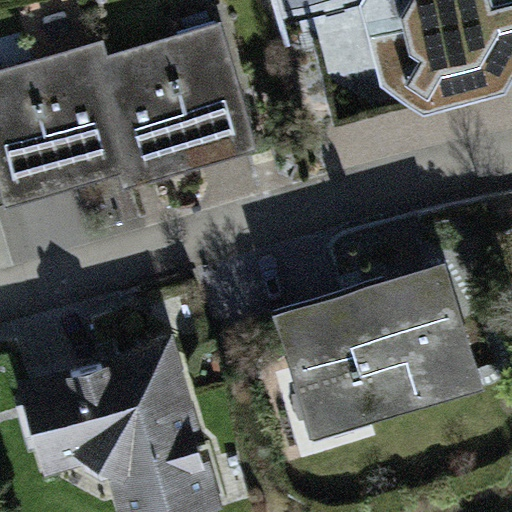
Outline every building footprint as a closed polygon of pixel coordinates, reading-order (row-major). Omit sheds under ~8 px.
[(504,87),(511,73),(511,0),(366,0),(366,1),(383,77),(439,103),(504,87)] [(135,177),(258,143),(225,22),(102,56),(131,163),(135,177)] [(0,162),(10,197),(131,163),(102,56),(98,43),(0,70),(0,162)] [(452,260),(281,309),(319,440),(490,391),(452,260)] [(125,511),(225,511),(177,339),(24,382),(50,477),(111,460),(125,511)]
